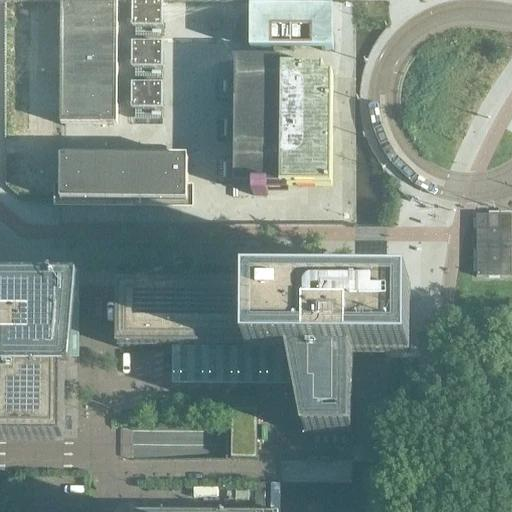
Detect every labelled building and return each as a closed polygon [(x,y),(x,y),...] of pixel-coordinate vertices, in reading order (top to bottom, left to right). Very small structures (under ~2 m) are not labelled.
[(118,126),(118,3),(63,2),(61,125),(118,126)] [(164,29),(164,3),(133,3),(133,29),(164,29)] [(240,29),(240,30),(240,36),(240,44),(251,44),(251,51),(259,51),(259,47),(294,48),(294,51),(322,51),(334,51),(334,35),(334,9),(315,9),(315,14),(291,14),(291,13),(255,13),(255,19),(251,19),(251,20),(240,20),(240,29)] [(164,70),(164,45),(132,45),(132,70),(164,70)] [(282,60),(236,60),(236,101),(282,101),(282,67),(282,60)] [(282,101),(281,186),(332,187),(333,76),(324,76),(324,68),(282,67),(282,101)] [(164,111),(164,86),(132,86),(132,111),(164,111)] [(236,101),(235,186),(253,186),(253,196),(268,196),(268,186),(281,186),(282,101),(236,101)] [(188,202),(188,159),(61,158),(61,185),(61,202),(188,202)] [(511,277),(511,215),(476,216),(477,278),(511,277)] [(0,348),(9,348),(0,431),(0,444),(73,445),(74,374),(82,374),(89,284),(0,284),(0,348)] [(413,350),(413,287),(239,286),(122,286),(122,350),(288,350),(309,443),(348,444),(351,350),(413,350)] [(258,410),(234,409),(233,460),(257,461),(258,410)]
